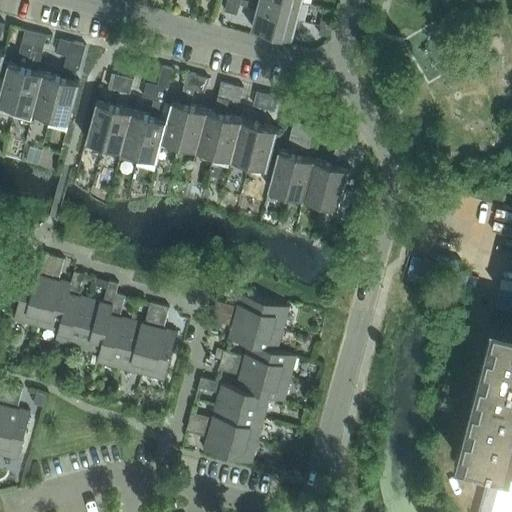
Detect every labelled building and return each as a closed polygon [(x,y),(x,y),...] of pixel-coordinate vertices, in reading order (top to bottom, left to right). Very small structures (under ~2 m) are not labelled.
[(239,3),(228,0),(226,0),(224,9),(237,13),(239,3)] [(300,0),(258,0),(257,8),(296,18),(301,0),(300,0)] [(291,37),(296,18),(257,8),(252,26),(291,37)] [(319,33),(330,36),(332,28),(321,25),(319,33)] [(36,30),(25,28),(21,42),(32,45),(36,30)] [(43,48),(47,33),(36,30),(32,45),(43,48)] [(56,51),(67,54),(71,40),(60,37),(56,51)] [(66,130),(80,80),(72,78),(74,68),(79,69),(86,44),(71,40),(67,54),(61,75),(51,114),(48,125),(66,130)] [(8,61),(0,91),(0,100),(16,105),(32,45),(21,42),(16,63),(8,61)] [(13,115),(31,120),(34,110),(33,110),(44,70),(36,68),(39,55),(41,55),(43,48),(32,45),(16,105),(13,115)] [(164,100),(164,101),(173,67),(163,64),(157,83),(154,98),(164,100)] [(51,114),(61,75),(44,70),(33,110),(34,110),(51,114)] [(119,88),(122,74),(112,71),(108,86),(119,88)] [(198,73),(187,71),(183,85),(184,85),(194,88),(198,73)] [(198,73),(194,88),(205,91),(209,76),(198,73)] [(122,74),(119,88),(129,91),(133,77),(122,74)] [(154,98),(157,83),(147,80),(143,95),(154,98)] [(218,94),(229,97),(233,83),(222,80),(218,94)] [(233,83),(229,97),(239,100),(243,85),(233,83)] [(172,98),(166,118),(167,118),(162,138),(179,143),(190,103),(194,88),(184,85),(180,100),(172,98)] [(264,106),(267,92),(257,89),(253,104),(263,106),(264,106)] [(267,92),(264,106),(275,109),(278,95),(267,92)] [(207,108),(197,147),(214,152),(225,112),(229,97),(218,94),(214,110),(207,108)] [(150,113),(139,153),(139,152),(137,161),(136,164),(154,169),(157,157),(162,138),(167,118),(166,118),(160,116),(164,100),(154,98),(149,113),(150,113)] [(96,99),(86,138),(104,143),(115,104),(96,99)] [(190,103),(179,143),(197,147),(207,108),(190,103)] [(115,104),(104,143),(121,148),(122,148),(132,108),(115,104)] [(242,117),(232,156),(249,161),(259,122),(263,106),(253,104),(249,119),(242,117)] [(137,161),(139,152),(139,153),(150,113),(132,108),(122,148),(121,148),(119,156),(137,161)] [(225,112),(214,152),(232,156),(242,117),(225,112)] [(294,120),(290,134),(301,137),(305,123),(294,120)] [(267,166),(278,127),(260,122),(249,161),(267,166)] [(315,125),(305,123),(301,137),(311,140),(312,140),(315,125)] [(325,143),(335,146),(339,132),(329,129),(325,143)] [(350,135),(339,132),(335,146),(346,149),(350,135)] [(279,147),(268,187),(286,192),(301,137),(290,134),(286,149),(279,147)] [(286,192),(304,197),(314,157),(307,155),(311,140),(301,137),(286,192)] [(321,201),(339,206),(350,167),(342,165),(346,149),(335,146),(331,162),(321,201)] [(331,162),(314,157),(304,197),(321,201),(331,162)] [(14,318),(36,323),(54,254),(45,252),(40,273),(27,270),(14,318)] [(64,257),(54,254),(36,323),(58,329),(71,281),(59,278),(64,257)] [(78,294),(84,273),(84,272),(74,270),(71,281),(58,329),(55,339),(78,345),(91,297),(78,294)] [(109,279),(109,280),(103,300),(91,297),(78,345),(100,350),(101,350),(116,291),(119,281),(109,279)] [(125,294),(116,291),(101,350),(100,350),(97,360),(120,366),(133,318),(120,315),(125,294)] [(214,308),(283,327),(289,304),(241,292),(238,305),(216,299),(214,308)] [(150,300),(145,321),(133,318),(120,366),(142,372),(160,302),(150,300)] [(177,329),(164,326),(169,305),(160,302),(142,372),(165,377),(177,329)] [(283,327),(214,308),(211,318),(232,324),(229,337),(248,342),(248,341),(277,349),(283,327)] [(457,454),(456,455),(511,469),(511,468),(511,464),(511,321),(492,316),(492,317),(493,318),(458,454),(457,454)] [(248,341),(248,342),(245,354),(224,348),(221,357),(290,376),(297,354),(277,349),(248,341)] [(290,376),(221,357),(219,367),(240,373),(237,385),(236,385),(270,394),(270,395),(284,399),(290,376)] [(201,375),(198,385),(219,391),(216,403),(264,416),(270,395),(270,394),(236,385),(237,385),(201,375)] [(0,394),(0,432),(13,382),(4,380),(0,394)] [(13,382),(0,432),(0,452),(18,458),(30,410),(17,406),(23,385),(13,382)] [(34,402),(43,404),(46,394),(36,391),(34,402)] [(191,410),(189,420),(258,438),(264,416),(216,403),(213,416),(191,410)] [(258,438),(189,420),(186,429),(207,435),(204,448),(252,461),(258,438)] [(511,511),(511,474),(491,469),(479,511),(511,511)]
